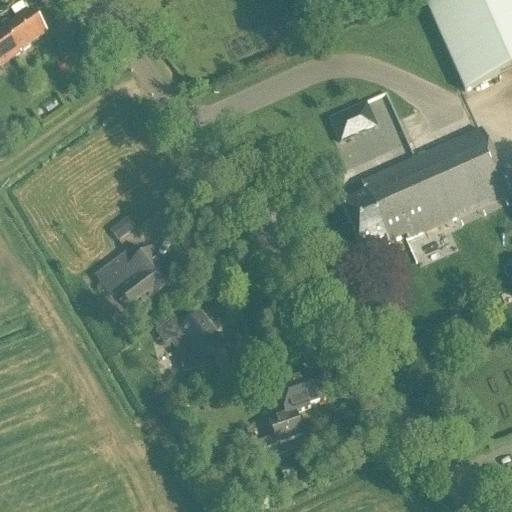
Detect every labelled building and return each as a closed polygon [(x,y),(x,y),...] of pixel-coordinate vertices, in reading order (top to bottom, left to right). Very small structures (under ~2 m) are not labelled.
[(511,0),(430,0),(424,3),(465,95),(511,74),(511,0)] [(47,36),(31,14),(0,36),(0,71),(31,50),(29,48),(47,36)] [(341,119),(328,124),(340,150),(352,144),(341,119)] [(510,198),(481,134),(362,187),(366,197),(344,207),(342,208),(362,253),(387,242),(390,248),(407,240),(409,243),(510,198)] [(127,223),(111,234),(118,244),(134,232),(127,223)] [(134,316),(154,301),(177,284),(153,252),(145,258),(137,248),(96,280),(112,301),(118,296),(134,316)] [(217,368),(214,358),(226,349),(201,317),(192,324),(185,315),(158,336),(167,348),(171,345),(179,355),(183,376),(217,368)] [(269,375),(280,372),(276,356),(265,359),(269,375)] [(256,435),(254,435),(240,440),(246,457),(265,451),(266,453),(276,450),(275,447),(304,437),(297,417),(310,413),(309,411),(309,409),(310,408),(326,403),(316,375),(304,379),(303,376),(275,386),(275,387),(270,389),(263,402),(266,410),(281,404),(286,419),(269,425),(273,436),(263,440),(258,442),(256,435)] [(291,486),(272,493),(274,500),(287,495),(293,493),(291,486)]
